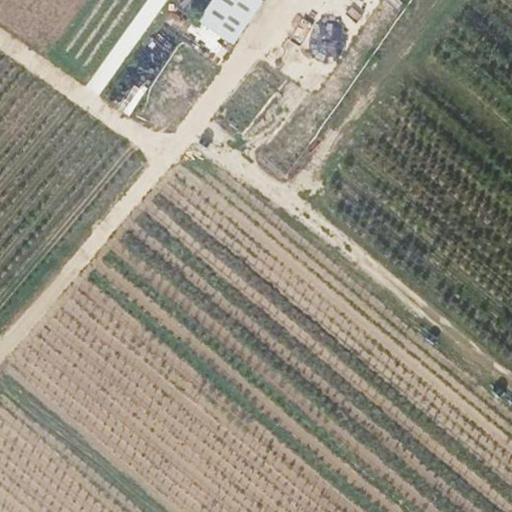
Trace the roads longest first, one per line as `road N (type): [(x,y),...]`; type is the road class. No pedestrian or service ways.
road 1 (track): [(186,133),(511,396)]
road 2 (track): [(165,163),(0,49)]
road 3 (track): [(0,380),(151,511)]
